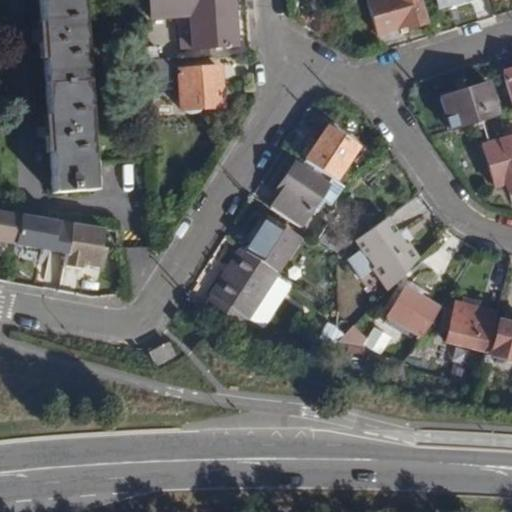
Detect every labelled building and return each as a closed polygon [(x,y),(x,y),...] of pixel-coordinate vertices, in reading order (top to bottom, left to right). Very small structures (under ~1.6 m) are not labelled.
[(94,189),(82,0),(39,0),(53,192),(94,189)] [(233,47),(230,0),(147,0),(149,19),(177,18),(187,18),(188,49),(233,47)] [(371,0),(364,2),(374,35),(404,27),(405,31),(423,24),(416,0),(371,0)] [(433,0),(436,9),(469,0),(433,0)] [(170,81),(168,59),(139,60),(141,84),(170,81)] [(222,107),(219,68),(176,71),(179,110),(222,107)] [(511,69),(501,73),(511,109),(511,69)] [(438,98),(447,132),(497,117),(487,83),(438,98)] [(326,127),(302,161),(330,180),(332,181),(355,148),(326,127)] [(511,181),(511,136),(481,146),(493,187),(511,181)] [(295,161),(295,163),(327,184),(330,180),(302,161),(300,164),(295,161)] [(280,195),(271,208),(299,226),(307,214),(327,184),(295,163),(274,192),(280,195)] [(19,214),(0,211),(0,241),(14,244),(19,214)] [(19,214),(14,244),(65,253),(70,222),(19,214)] [(372,269),(388,289),(418,259),(408,244),(404,245),(386,218),(356,239),(375,266),(372,269)] [(244,251),(277,273),(299,240),(265,219),(244,251)] [(70,222),(65,253),(62,265),(80,268),(81,264),(100,267),(103,248),(99,247),(102,227),(70,222)] [(351,242),(326,226),(318,239),(338,252),(351,242)] [(203,309),(239,330),(277,273),(244,251),(241,249),(203,309)] [(395,320),(422,338),(440,307),(406,287),(387,316),(395,320)] [(445,343),(486,353),(496,312),(455,302),(445,343)] [(511,323),(498,320),(489,356),(511,361),(511,323)] [(335,344),(360,348),(368,340),(354,325),(344,335),(337,343),(335,344)] [(337,343),(344,335),(340,331),(332,337),(337,343)] [(411,357),(424,358),(431,345),(422,338),(411,357)] [(178,361),(169,342),(148,352),(157,371),(178,361)]
